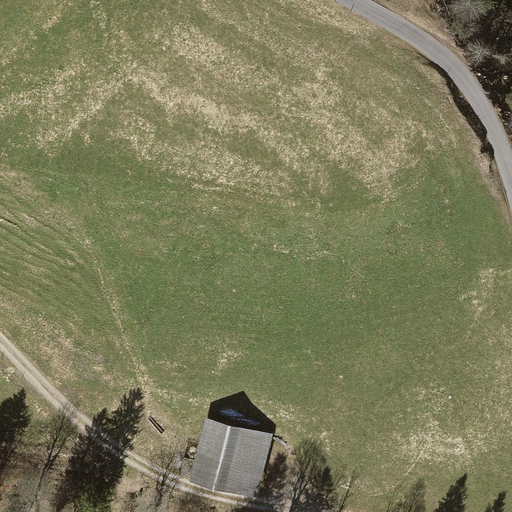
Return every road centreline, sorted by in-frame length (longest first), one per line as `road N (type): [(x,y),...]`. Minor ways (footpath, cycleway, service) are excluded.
road 1 (track): [(0,338),(75,416),(160,479),(269,511)]
road 2 (unclassified): [(511,187),(495,133),(460,77),(403,30),(349,0)]
